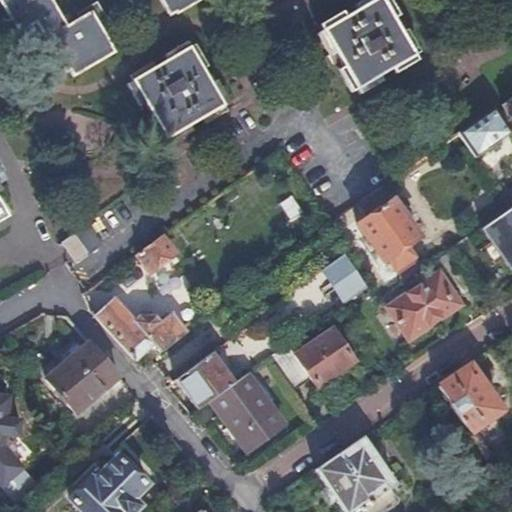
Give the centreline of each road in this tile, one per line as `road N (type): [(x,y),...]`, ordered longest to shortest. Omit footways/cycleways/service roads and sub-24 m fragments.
road 1 (residential): [(0,325),(58,291),(244,500)]
road 2 (residential): [(244,500),(511,316)]
